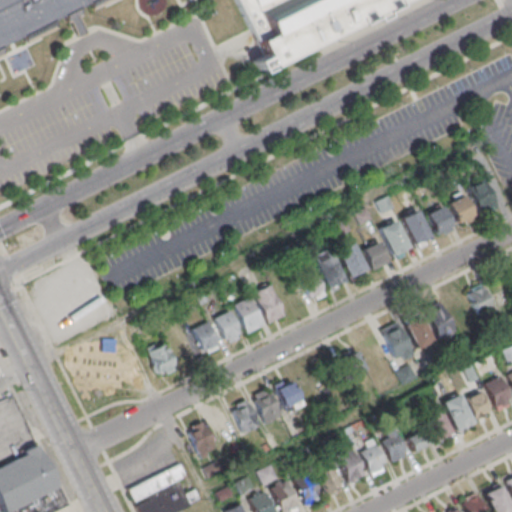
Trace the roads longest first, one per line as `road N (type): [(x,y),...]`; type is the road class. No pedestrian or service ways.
road 1 (tertiary): [(0,271),(511,14)]
road 2 (tertiary): [(466,0),(0,230)]
road 3 (residential): [(511,232),(76,452)]
road 4 (tertiary): [(106,511),(0,298)]
road 5 (residential): [(511,440),(368,511)]
